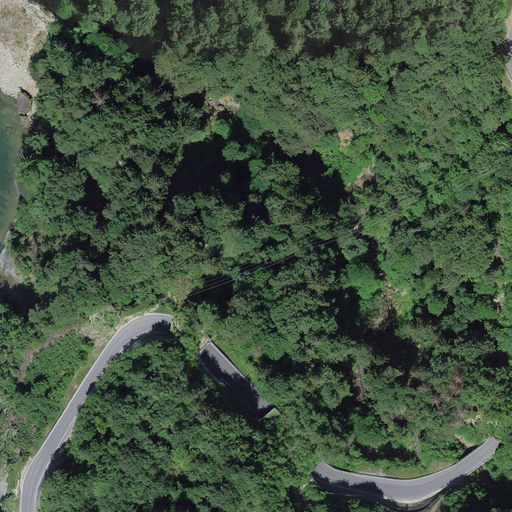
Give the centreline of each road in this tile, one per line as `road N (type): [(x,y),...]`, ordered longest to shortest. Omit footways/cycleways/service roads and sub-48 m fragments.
road 1 (tertiary): [(29,511),(33,475),(103,364),(122,338),(151,323),(189,333),(308,459),(353,481),(426,487),(478,457),(511,414)]
road 2 (track): [(511,0),(486,11),(452,55),(428,0)]
